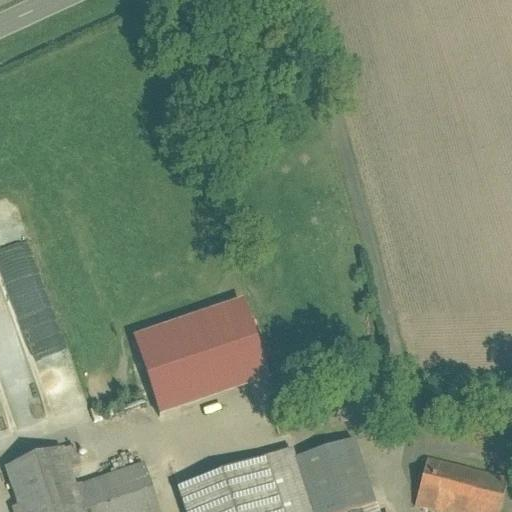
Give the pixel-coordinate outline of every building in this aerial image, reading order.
[(0,255),(9,277),(35,267),(15,216),(0,221),(0,255)] [(131,343),(156,418),(266,382),(241,307),(131,343)] [(64,452),(0,472),(0,487),(8,511),(150,511),(136,470),(76,490),(64,452)] [(315,511),(297,456),(181,495),(186,511),(315,511)] [(496,511),(504,485),(425,465),(413,511),(496,511)]
